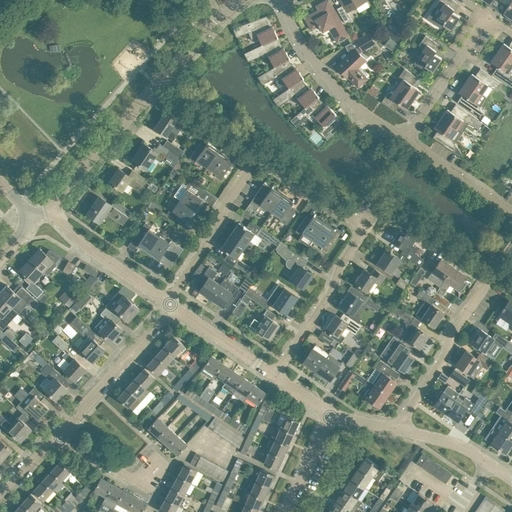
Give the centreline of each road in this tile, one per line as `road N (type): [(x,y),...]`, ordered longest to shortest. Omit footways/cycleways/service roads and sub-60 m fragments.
road 1 (residential): [(166,303),(247,163),(279,168),(364,223)]
road 2 (residential): [(242,0),(219,14),(62,189),(57,211)]
road 3 (residential): [(511,279),(487,270),(396,426)]
road 4 (residential): [(408,134),(322,72),(282,2)]
road 5 (residential): [(273,375),(364,223)]
road 6 (residential): [(55,435),(173,308)]
road 7 (residential): [(166,303),(79,242),(57,211)]
road 8 (residential): [(408,134),(488,15)]
road 9 (residential): [(511,208),(408,134)]
road 10 (residential): [(158,463),(146,479),(132,478),(55,435)]
road 11 (residential): [(273,375),(173,308)]
